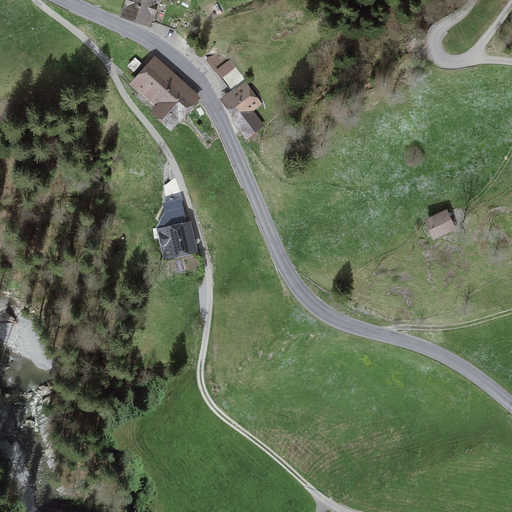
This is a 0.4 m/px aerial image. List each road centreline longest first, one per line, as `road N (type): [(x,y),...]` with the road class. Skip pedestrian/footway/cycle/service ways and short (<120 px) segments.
road 1 (tertiary): [(62,0),(156,44),(194,78),(285,267),(310,302),(333,318),(430,348),(511,404)]
road 2 (track): [(37,0),(107,66),(168,160),(204,274),(197,354),(199,388),(212,410),(340,511)]
road 3 (track): [(511,5),(470,56),(451,62),(436,57),(432,42),(472,0)]
road 4 (track): [(378,332),(511,311)]
